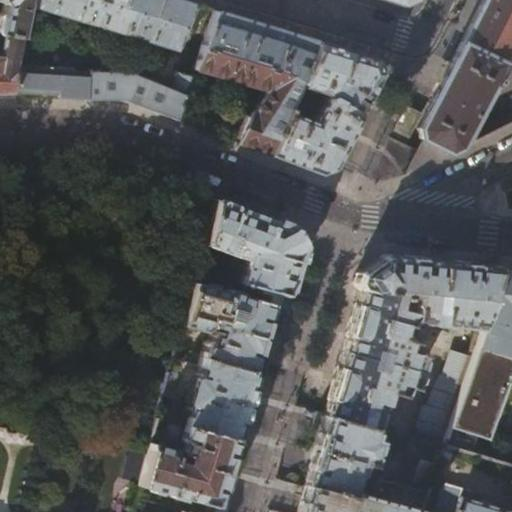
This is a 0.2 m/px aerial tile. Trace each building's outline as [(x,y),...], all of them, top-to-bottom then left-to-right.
[(0,0),(3,1),(6,5),(4,13),(0,15),(0,32),(1,33),(19,36),(20,36),(24,6),(25,0),(0,0)] [(25,0),(24,6),(46,13),(45,17),(52,19),(52,15),(75,22),(81,0),(25,0)] [(81,0),(75,22),(97,29),(96,33),(102,35),(103,30),(124,37),(131,12),(123,9),(124,0),(81,0)] [(131,12),(124,37),(146,43),(145,48),(150,50),(152,45),(174,52),(190,3),(179,0),(124,0),(123,9),(131,12)] [(511,39),(511,0),(480,0),(441,82),(440,84),(437,91),(434,97),(433,98),(432,102),(426,113),(419,129),(421,139),(423,140),(431,144),(440,148),(449,153),(459,148),(511,39)] [(295,91),(315,42),(299,37),(245,20),(213,10),(193,69),(267,92),(256,117),(248,114),(237,143),(269,155),(287,112),(295,91)] [(17,54),(19,36),(1,33),(0,37),(0,94),(11,95),(16,69),(18,54),(17,54)] [(348,52),(315,42),(295,91),(301,94),(303,88),(326,96),(324,96),(322,98),(321,99),(320,101),(310,121),(287,112),(269,155),(290,163),(319,174),(333,169),(335,165),(344,146),(367,98),(379,74),(374,60),(348,52)] [(87,66),(87,67),(86,98),(121,100),(135,104),(146,108),(176,119),(191,77),(178,73),(176,73),(172,85),(129,68),(87,66)] [(81,72),(16,69),(11,95),(48,97),(86,98),(87,67),(82,67),(81,72)] [(390,137),(418,151),(423,140),(421,139),(419,129),(426,113),(406,103),(390,137)] [(231,280),(245,283),(254,286),(254,288),(262,291),(263,288),(285,296),(298,248),(287,226),(248,212),(214,199),(202,244),(232,255),(234,249),(244,252),(238,276),(233,275),(231,280)] [(495,267),(452,262),(386,255),(382,257),(353,277),(351,282),(355,288),(358,288),(351,313),(333,378),(324,414),(374,428),(379,408),(386,409),(391,393),(401,396),(404,386),(412,388),(424,345),(418,343),(414,346),(410,341),(408,340),(409,334),(400,332),(401,326),(405,321),(474,330),(479,315),(484,299),(495,267)] [(479,315),(474,330),(466,358),(444,427),(486,439),(511,354),(511,268),(495,267),(484,299),(494,300),(493,316),(479,315)] [(273,342),(285,296),(263,288),(262,291),(254,288),(254,286),(245,283),(241,294),(192,280),(180,325),(202,331),(203,329),(212,325),(213,322),(219,324),(217,334),(214,333),(210,335),(209,341),(204,344),(201,357),(201,358),(250,370),(264,374),(273,342)] [(423,407),(412,438),(438,445),(439,444),(444,427),(466,358),(447,352),(440,374),(439,374),(432,389),(427,405),(423,407)] [(240,408),(250,370),(201,358),(199,366),(185,415),(187,416),(184,424),(233,437),(240,408)] [(160,395),(171,398),(177,374),(167,371),(160,395)] [(222,476),(233,437),(184,424),(187,416),(185,415),(157,407),(154,419),(182,426),(179,438),(179,439),(180,441),(182,442),(183,442),(181,449),(183,452),(189,453),(188,456),(191,457),(189,465),(176,462),(177,458),(172,451),(173,448),(148,441),(146,446),(136,485),(214,506),(222,476)] [(417,511),(432,463),(418,459),(409,487),(373,477),(368,495),(352,491),(360,464),(370,466),(378,439),(371,437),(374,428),(324,414),(314,448),(296,511),(417,511)] [(438,445),(434,457),(444,460),(450,456),(452,448),(439,444),(438,445)] [(507,511),(457,497),(464,475),(446,470),(433,511),(507,511)]
